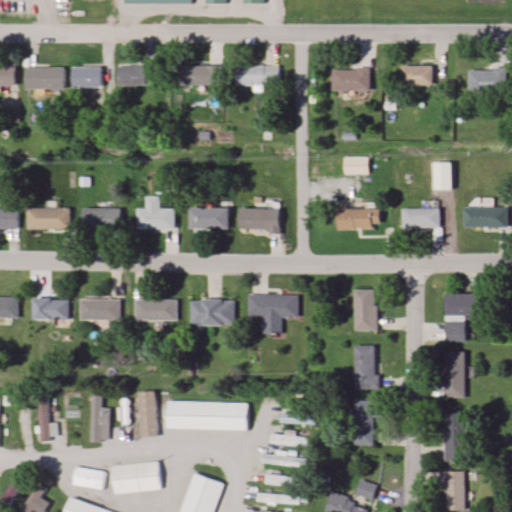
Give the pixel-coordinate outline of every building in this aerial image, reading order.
[(0,85),(16,85),(16,64),(0,64),(0,85)] [(220,64),(179,64),(179,84),(220,84),(220,64)] [(72,87),(102,87),(102,65),(72,65),(72,87)] [(117,85),(146,85),(146,65),(117,65),(117,85)] [(253,85),(253,91),(264,91),(264,86),(279,86),(279,65),(236,65),(236,85),(253,85)] [(401,83),(401,65),(433,65),(433,82),(401,83)] [(64,66),(25,66),(25,88),(64,88),(64,66)] [(370,68),(332,68),(332,90),(370,90),(370,68)] [(507,70),(469,70),(469,92),(507,92),(507,70)] [(369,156),(345,156),(345,174),(369,174),(369,156)] [(452,162),(435,162),(435,190),(452,190),(452,162)] [(137,230),(175,230),(175,207),(160,207),(160,196),(146,196),(146,208),(137,208),(137,230)] [(228,228),(228,206),(188,206),(188,228),(228,228)] [(239,229),(280,229),(280,207),(239,207),(239,229)] [(28,208),(28,230),(70,230),(70,208),(28,208)] [(121,231),(121,208),(82,208),(82,231),(121,231)] [(509,208),(465,208),(465,227),(509,227),(509,208)] [(19,209),(0,209),(0,230),(19,230),(19,209)] [(381,209),(338,209),(338,230),(381,230),(381,209)] [(403,228),(441,228),(441,209),(403,209),(403,228)] [(378,290),(354,290),(354,330),(378,330),(378,290)] [(467,342),(467,316),(478,316),(478,294),(446,294),(446,342),(467,342)] [(247,317),(262,317),(262,333),(281,333),(281,317),(298,317),(298,295),(247,295),(247,317)] [(19,297),(0,297),(0,318),(19,318),(19,297)] [(69,298),(33,298),(33,319),(69,319),(69,298)] [(119,299),(80,299),(80,320),(119,320),(119,299)] [(176,321),(176,299),(135,299),(135,321),(176,321)] [(189,325),(233,325),(233,299),(189,299),(189,325)] [(356,389),(378,389),(378,346),(356,346),(356,389)] [(466,397),(466,351),(445,351),(445,397),(466,397)] [(38,397),(39,441),(50,441),(49,397),(38,397)] [(247,430),(248,402),(167,401),(166,428),(247,430)] [(354,445),(375,445),(375,418),(383,418),(383,401),(354,401),(354,445)] [(468,412),(445,412),(445,461),(468,461),(468,412)] [(272,434),(271,443),(315,450),(316,439),(296,436),(296,432),(286,430),(285,435),(272,434)] [(308,459),(264,454),(263,463),(307,468),(308,459)] [(113,466),(158,460),(162,487),(116,493),(113,466)] [(72,484),(102,491),(106,473),(76,466),(72,484)] [(180,511),(196,471),(226,483),(214,511),(180,511)] [(466,471),(445,471),(445,510),(466,510),(466,471)] [(303,478),(267,475),(267,485),(302,487),(303,478)] [(33,511),(34,511),(35,511),(44,511),(50,503),(41,498),(47,488),(37,482),(18,511),(33,511)] [(367,511),(370,503),(331,493),(325,511),(367,511)] [(258,504),(301,505),(301,495),(258,494),(258,504)] [(110,511),(70,498),(64,511),(110,511)]
